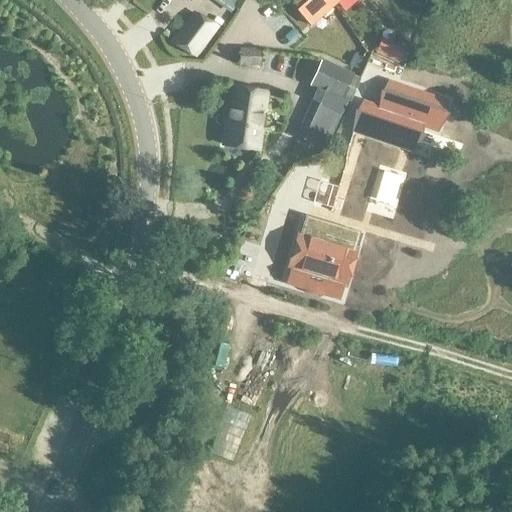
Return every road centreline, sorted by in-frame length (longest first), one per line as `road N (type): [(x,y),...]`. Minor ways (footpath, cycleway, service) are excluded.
road 1 (tertiary): [(46,511),(127,295),(146,193),(144,136),(122,66),(69,0)]
road 2 (track): [(135,262),(511,375)]
